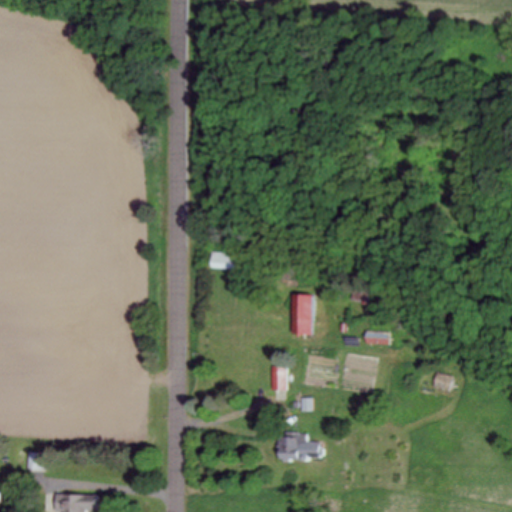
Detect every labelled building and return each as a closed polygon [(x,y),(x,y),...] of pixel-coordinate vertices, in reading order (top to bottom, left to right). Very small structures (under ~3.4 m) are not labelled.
[(216,270),(247,272),(248,254),(217,253),(216,270)] [(319,337),(319,297),(300,297),(300,337),(319,337)] [(373,346),(396,346),(396,334),(373,334),(373,346)] [(292,393),(292,368),(276,368),(276,393),(292,393)] [(438,390),(455,395),(460,379),(443,374),(438,390)] [(327,444),(312,444),(312,437),(288,437),(288,462),(327,462),(327,444)] [(47,471),(47,454),(32,454),(32,471),(47,471)] [(61,511),(103,511),(103,496),(61,496),(61,511)]
